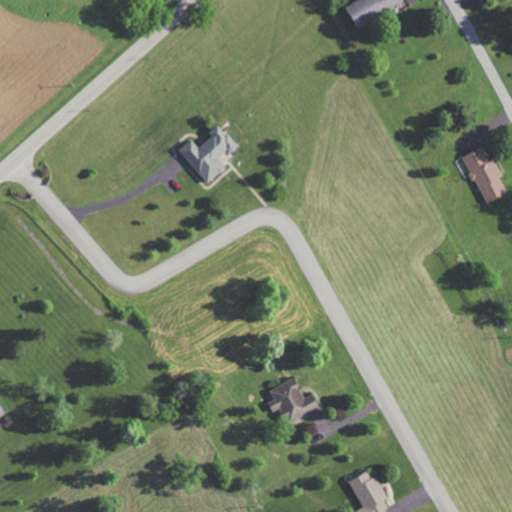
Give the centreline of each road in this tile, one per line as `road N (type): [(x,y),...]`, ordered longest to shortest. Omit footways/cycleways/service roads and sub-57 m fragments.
road 1 (residential): [(275,216),(295,233),(452,511)]
road 2 (primary): [(0,173),(194,0)]
road 3 (residential): [(16,159),(112,270),(135,281)]
road 4 (residential): [(135,281),(247,221),(275,216)]
